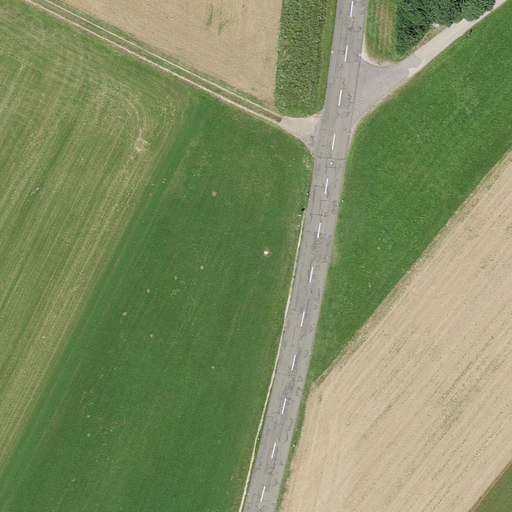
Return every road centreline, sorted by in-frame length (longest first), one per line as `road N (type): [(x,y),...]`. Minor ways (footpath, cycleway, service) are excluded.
road 1 (tertiary): [(346,0),(320,212),(250,511)]
road 2 (track): [(331,149),(28,0)]
road 3 (track): [(491,0),(378,91),(338,97)]
